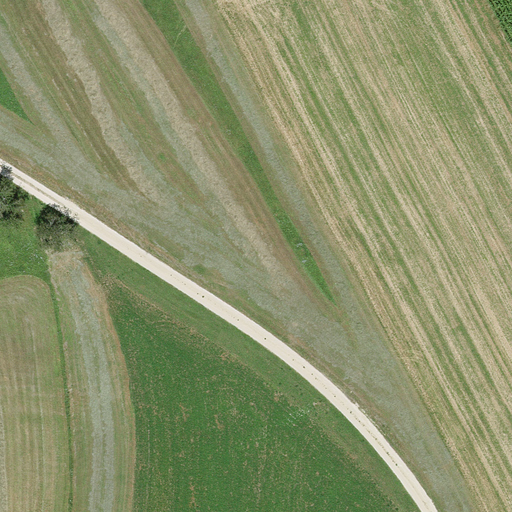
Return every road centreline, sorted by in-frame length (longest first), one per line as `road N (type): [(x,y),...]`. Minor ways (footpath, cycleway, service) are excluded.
road 1 (track): [(0,173),(310,378),(392,466),(422,511)]
road 2 (track): [(175,0),(385,367),(392,466)]
